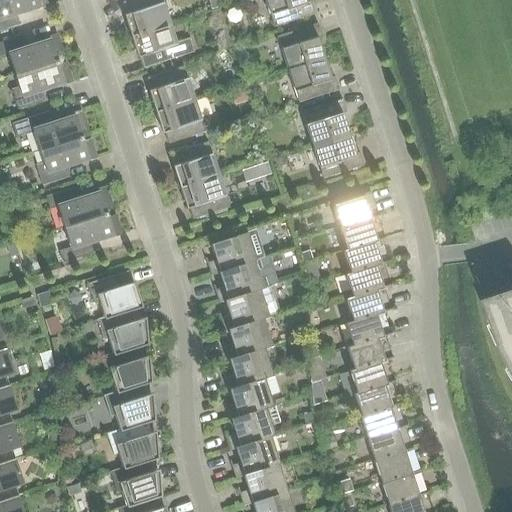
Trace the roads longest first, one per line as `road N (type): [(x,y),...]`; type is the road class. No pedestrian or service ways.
road 1 (residential): [(474,511),(433,372),(428,256),(347,0)]
road 2 (residential): [(204,511),(189,461),(173,285),(80,0)]
